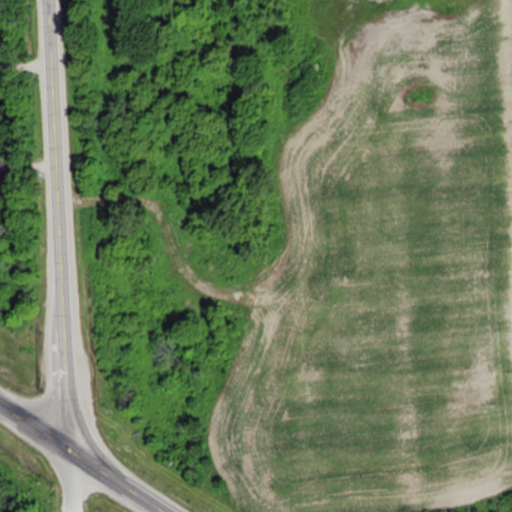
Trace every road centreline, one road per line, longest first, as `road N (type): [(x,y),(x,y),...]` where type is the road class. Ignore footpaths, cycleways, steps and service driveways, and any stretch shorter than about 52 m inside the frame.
road 1 (residential): [(70,511),(42,0)]
road 2 (tertiary): [(0,411),(154,511)]
